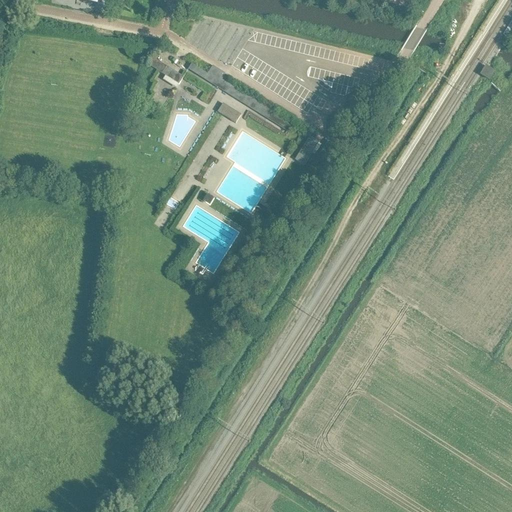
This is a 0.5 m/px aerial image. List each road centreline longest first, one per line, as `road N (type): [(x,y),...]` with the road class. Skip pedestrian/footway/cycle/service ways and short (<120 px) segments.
road 1 (track): [(167,511),(451,59),(478,0)]
road 2 (residential): [(322,130),(397,61),(425,20)]
